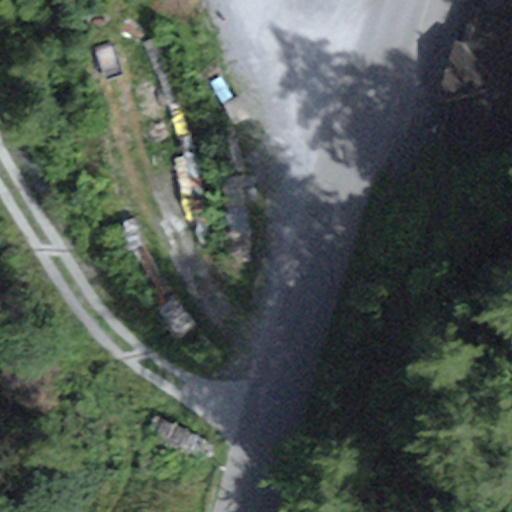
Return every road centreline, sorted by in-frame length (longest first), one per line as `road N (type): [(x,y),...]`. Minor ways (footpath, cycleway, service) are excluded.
road 1 (tertiary): [(404,0),(240,511)]
road 2 (track): [(268,423),(124,361),(22,222),(0,175)]
